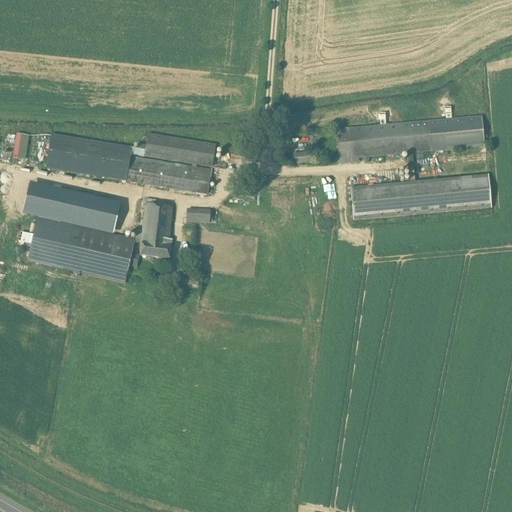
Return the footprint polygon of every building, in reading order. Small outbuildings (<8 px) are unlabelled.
[(484,147),(482,117),(428,122),(337,130),(339,161),(340,160),(340,165),(352,164),(352,159),(431,152),(484,147)] [(215,145),(148,134),(145,156),(212,166),(215,145)] [(27,158),(29,136),(15,135),(14,157),(27,158)] [(316,162),(316,152),(302,153),(302,163),(316,162)] [(415,181),(412,155),(407,155),(409,182),(350,188),(353,221),(491,208),(488,175),(415,181)] [(211,170),(129,157),(125,183),(208,196),(211,170)] [(146,200),(142,237),(149,238),(168,240),(172,208),(153,206),(154,201),(146,200)] [(325,217),(338,217),(338,204),(325,204),(325,217)] [(211,211),(188,210),(186,223),(209,224),(211,211)] [(135,240),(72,225),(62,269),(125,284),(129,267),(136,268),(139,255),(131,253),(135,240)] [(149,238),(142,237),(141,244),(139,257),(169,260),(170,248),(171,240),(168,240),(149,238)]
